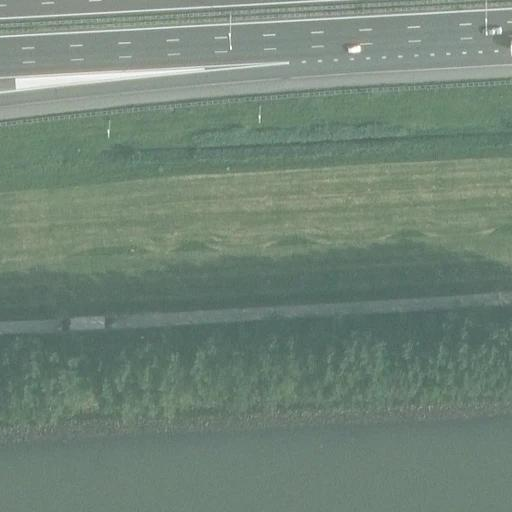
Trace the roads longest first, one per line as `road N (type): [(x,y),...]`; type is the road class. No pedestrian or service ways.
road 1 (motorway): [(0,98),(288,42)]
road 2 (motorway): [(0,57),(288,42)]
road 3 (motorway): [(288,42),(511,30)]
